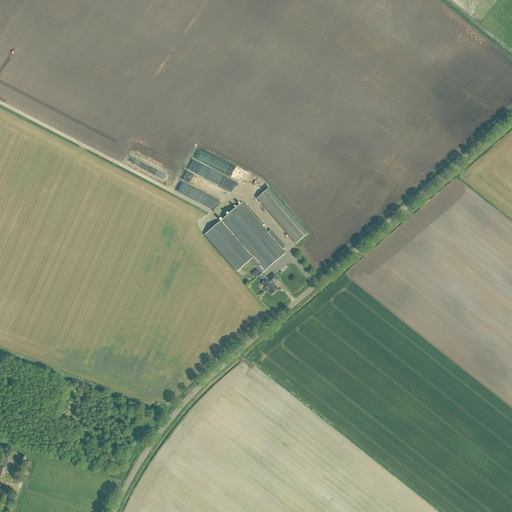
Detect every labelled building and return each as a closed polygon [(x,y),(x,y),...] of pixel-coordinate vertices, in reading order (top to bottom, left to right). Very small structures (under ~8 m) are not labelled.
[(196,153),(194,159),(198,160),(199,158),(205,160),(205,161),(210,163),(209,167),(217,169),(219,163),(209,160),(210,158),(196,153)] [(197,178),(199,174),(201,175),(205,169),(201,166),(195,176),(197,178)] [(233,179),(239,181),(242,175),(235,172),(233,179)] [(296,244),(308,234),(268,189),(257,199),(296,244)] [(219,223),(205,235),(237,272),(250,261),(255,267),(257,266),(263,273),(285,254),(242,203),(219,223)] [(248,206),(250,210),(253,208),(255,212),(258,210),(254,203),(248,206)] [(259,277),(263,282),(267,278),(263,273),(259,277)] [(278,280),(273,274),(262,284),(265,288),(264,289),(264,290),(266,292),(267,292),(268,291),(271,295),(278,289),(273,284),(278,280)]
